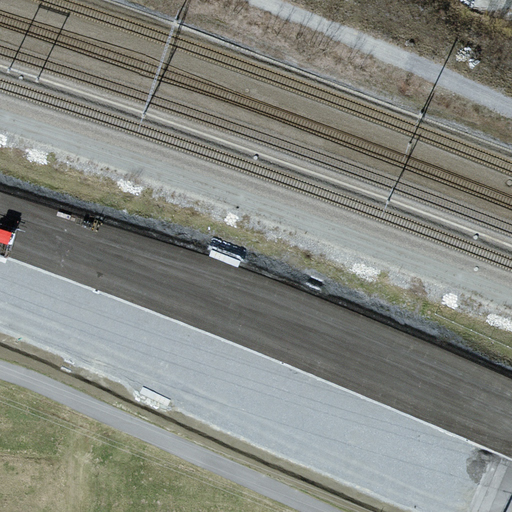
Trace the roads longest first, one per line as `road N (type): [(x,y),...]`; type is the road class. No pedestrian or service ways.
road 1 (motorway): [(0,310),(511,511)]
road 2 (motorway): [(511,434),(0,234)]
road 3 (track): [(511,132),(179,0)]
road 4 (unclassified): [(0,367),(324,511)]
